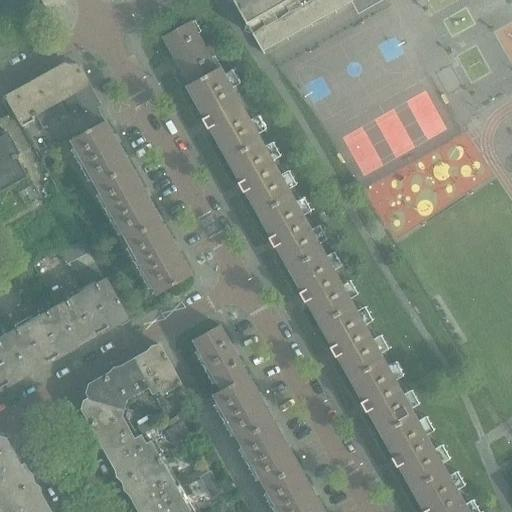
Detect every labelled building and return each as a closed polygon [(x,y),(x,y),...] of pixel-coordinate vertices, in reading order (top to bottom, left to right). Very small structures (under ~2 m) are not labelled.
[(232,0),(247,26),(245,28),(244,30),(245,32),(247,33),(249,34),(251,33),(262,54),(264,53),(263,52),(286,39),(286,40),(288,40),(287,38),(310,26),(311,27),(312,26),(311,25),(334,12),(335,13),(336,13),(335,11),(355,0),(354,0),(232,0)] [(216,70),(204,48),(190,22),(162,38),(174,58),(176,62),(178,66),(189,85),(216,70)] [(19,124),(73,95),(85,116),(96,109),(101,106),(80,71),(64,66),(5,99),(19,124)] [(226,160),(260,141),(220,68),(216,70),(189,85),(186,87),(204,120),(206,124),(208,128),(226,160)] [(118,146),(119,145),(113,136),(112,137),(110,133),(111,132),(105,122),(70,144),(95,188),(130,168),(118,146)] [(0,190),(27,175),(17,157),(20,155),(9,135),(1,139),(0,137),(0,190)] [(257,215),(291,196),(260,141),(226,160),(240,184),(242,188),(244,191),(257,215)] [(149,200),(150,199),(144,189),(143,190),(130,168),(95,188),(114,222),(125,241),(161,222),(149,200)] [(288,270),(322,251),(291,196),(257,215),(270,239),(272,243),(274,246),(288,270)] [(178,253),(179,252),(174,243),(173,243),(161,222),(125,241),(157,296),(191,276),(178,253)] [(71,245),(59,252),(66,265),(79,258),(72,245),(71,245)] [(319,325),(353,306),(322,251),(288,270),(301,294),(303,297),(305,301),(319,325)] [(130,321),(106,279),(81,294),(77,288),(83,284),(78,275),(72,279),(75,283),(50,297),(56,307),(78,347),(116,325),(121,327),(129,322),(129,321),(130,321)] [(34,312),(28,302),(23,305),(28,315),(34,312)] [(28,315),(23,305),(16,309),(22,319),(28,315)] [(349,380),(383,361),(353,306),(319,325),(332,348),(334,352),(336,356),(349,380)] [(78,347),(56,307),(6,335),(28,375),(78,347)] [(236,356),(237,356),(232,347),(231,347),(219,326),(193,341),(221,391),(247,376),(236,356)] [(0,390),(28,375),(6,335),(0,338),(0,390)] [(161,395),(181,384),(160,347),(90,386),(88,394),(91,400),(123,410),(125,402),(147,390),(150,395),(159,390),(161,395)] [(414,416),(387,367),(383,361),(349,380),(362,403),(364,407),(367,411),(380,435),(414,416)] [(273,423),(265,409),(266,408),(261,399),(260,399),(247,376),(221,391),(213,396),(217,403),(239,442),(273,423)] [(135,441),(121,416),(123,410),(91,400),(85,403),(83,410),(124,484),(163,463),(152,445),(147,447),(141,437),(135,441)] [(176,418),(169,407),(160,412),(166,423),(176,418)] [(179,416),(176,418),(166,423),(170,431),(183,423),(179,416)] [(434,450),(425,436),(414,416),(380,435),(393,458),(395,462),(397,465),(410,488),(444,469),(434,450)] [(299,468),(292,457),(285,445),(286,444),(281,435),(280,435),(273,423),(239,442),(264,487),(299,468)] [(0,503),(33,485),(18,457),(12,446),(9,448),(6,443),(0,441),(0,503)] [(189,511),(177,489),(163,463),(124,484),(139,511),(189,511)] [(323,511),(316,498),(317,498),(311,488),(310,489),(299,468),(264,487),(277,511),(323,511)] [(468,511),(456,491),(444,469),(410,488),(423,511),(468,511)] [(220,488),(210,471),(199,478),(209,494),(220,488)] [(199,478),(196,472),(187,477),(190,483),(199,478)] [(48,511),(33,485),(0,503),(0,511),(48,511)]
